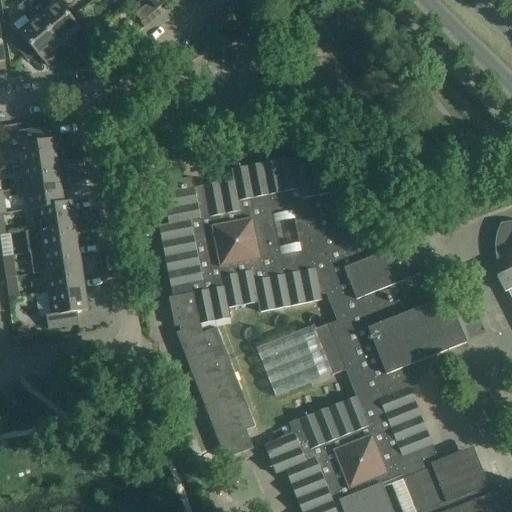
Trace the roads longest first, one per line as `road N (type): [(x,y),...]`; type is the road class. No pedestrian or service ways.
road 1 (residential): [(99,88),(141,335),(10,370)]
road 2 (residential): [(218,0),(99,88)]
road 3 (secondary): [(425,0),(511,83)]
